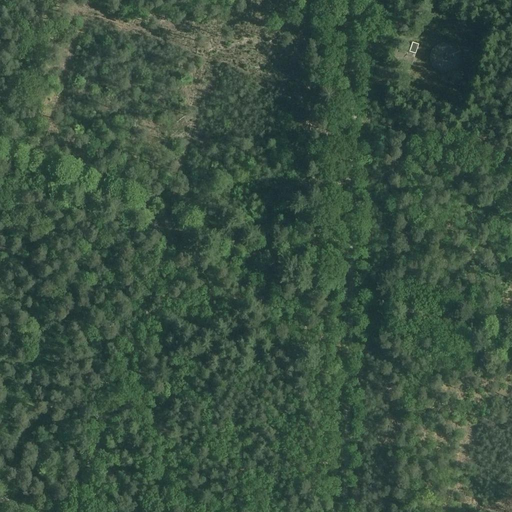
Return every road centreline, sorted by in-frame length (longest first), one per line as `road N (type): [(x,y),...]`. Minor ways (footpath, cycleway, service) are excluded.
road 1 (track): [(0,158),(511,344)]
road 2 (unknown): [(347,0),(333,511)]
road 3 (track): [(356,0),(344,511)]
